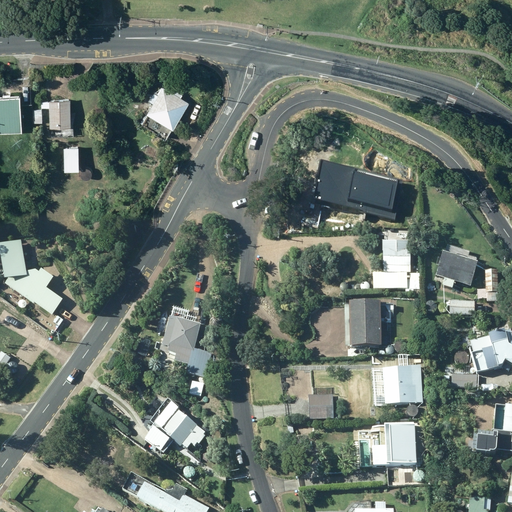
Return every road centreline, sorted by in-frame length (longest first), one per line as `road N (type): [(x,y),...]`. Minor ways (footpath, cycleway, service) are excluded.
road 1 (unclassified): [(511,239),(439,146),(352,104),(315,97),(278,117),(253,204)]
road 2 (tertiary): [(189,186),(127,290),(0,469)]
road 3 (unclassified): [(253,204),(237,367),(240,415),(267,511)]
road 4 (secondary): [(511,123),(406,80),(254,49)]
road 5 (secondary): [(254,49),(160,38),(0,44)]
road 6 (tertiary): [(254,49),(239,101),(189,186)]
